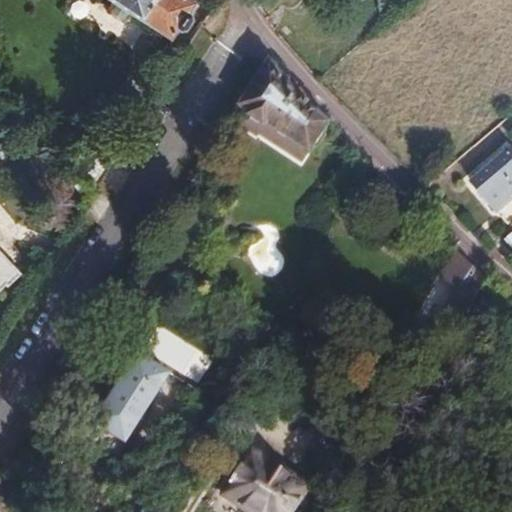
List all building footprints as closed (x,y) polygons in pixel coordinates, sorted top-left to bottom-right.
[(112,0),(172,39),(178,29),(181,30),(186,29),(192,20),(190,15),(188,13),(195,2),(191,0),(112,0)] [(280,80),(266,63),(238,106),(247,112),(244,116),(263,128),(265,125),(307,153),(299,164),(341,192),(367,166),(280,80)] [(263,128),(244,116),(237,125),(253,136),(254,135),(299,164),(307,153),(265,125),(263,128)] [(505,150),(469,181),(494,210),(511,196),(511,156),(511,157),(505,150)] [(168,244),(137,293),(158,307),(164,310),(195,261),(168,244)] [(443,345),(484,282),(456,253),(440,277),(456,287),(426,334),(443,345)] [(0,287),(4,284),(7,287),(20,275),(0,254),(0,287)] [(142,353),(200,381),(213,355),(154,327),(142,353)] [(166,378),(135,359),(92,426),(122,446),(166,378)] [(301,394),(273,379),(260,400),(288,416),(301,394)] [(372,417),(372,405),(375,404),(376,389),(356,389),(356,404),(359,404),(358,417),(372,417)] [(249,511),(290,511),(306,488),(251,452),(223,495),(249,511)]
